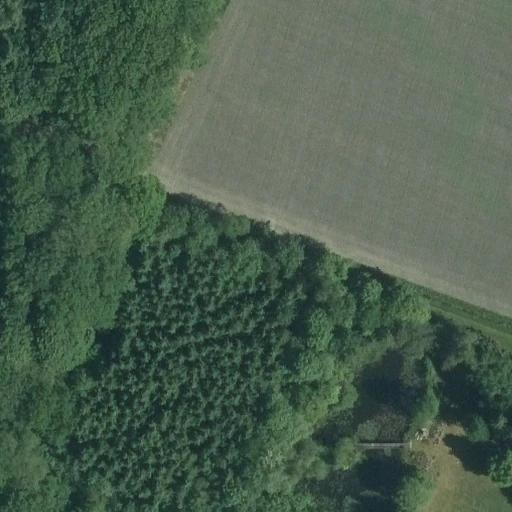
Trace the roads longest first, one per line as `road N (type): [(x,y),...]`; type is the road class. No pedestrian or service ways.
road 1 (track): [(0,384),(98,200),(103,168)]
road 2 (track): [(103,168),(186,0)]
